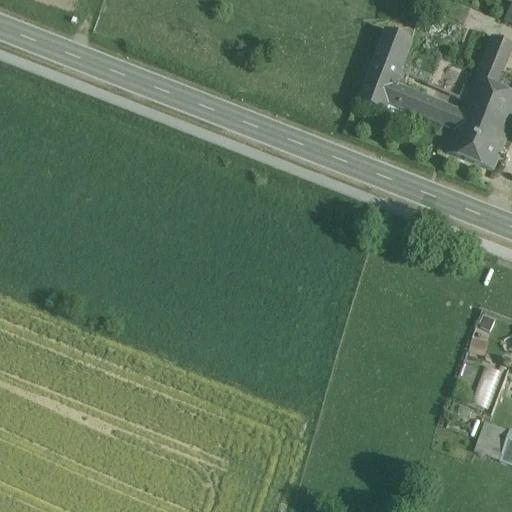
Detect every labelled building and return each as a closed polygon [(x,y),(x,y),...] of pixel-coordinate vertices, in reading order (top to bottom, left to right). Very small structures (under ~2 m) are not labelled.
[(386,31),(358,104),(401,121),(404,113),(411,94),(395,88),(413,42),(386,31)] [(511,49),(493,42),(476,83),(496,90),(511,49)] [(511,97),(496,90),(476,83),(463,115),(456,134),(447,155),(493,174),(511,127),(511,97)] [(463,115),(411,94),(404,113),(456,134),(463,115)] [(472,403),(488,409),(501,372),(485,367),(472,403)] [(486,426),(476,454),(487,458),(497,430),(486,426)] [(511,435),(510,435),(497,430),(487,458),(487,459),(511,467),(511,435)]
